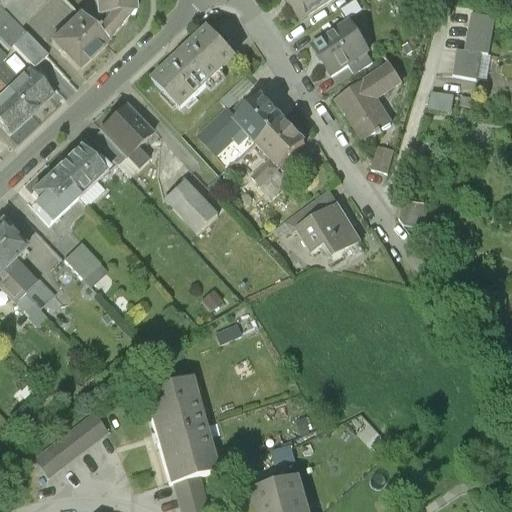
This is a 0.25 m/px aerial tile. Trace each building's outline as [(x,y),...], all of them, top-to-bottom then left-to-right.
[(0,0),(0,11),(18,31),(50,0),(13,0),(13,1),(11,0),(0,0)] [(131,0),(94,0),(96,20),(93,20),(87,27),(105,46),(128,20),(126,18),(133,17),(131,0)] [(288,0),(301,20),(333,0),(288,0)] [(12,49),(31,69),(44,57),(18,31),(0,11),(0,45),(8,53),(12,49)] [(87,27),(80,19),(58,39),(57,37),(52,42),(53,43),(50,46),(64,60),(59,64),(63,69),(68,64),(78,75),(107,48),(87,27)] [(493,23),(475,20),(472,33),(466,32),(463,54),(479,57),(487,58),(493,23)] [(348,25),(313,47),(331,77),(367,55),(348,25)] [(210,31),(153,83),(179,112),(194,99),(195,100),(226,72),(224,71),(236,60),(210,31)] [(463,54),(455,53),(451,78),(474,83),(479,57),(463,54)] [(52,99),(28,73),(15,86),(13,82),(14,81),(0,66),(0,65),(5,61),(0,55),(0,85),(7,93),(31,119),(52,99)] [(390,69),(364,85),(363,84),(335,101),(344,116),(346,114),(365,144),(377,136),(377,138),(381,136),(380,134),(391,128),(375,102),(401,85),(390,69)] [(433,91),(430,109),(453,113),(456,95),(433,91)] [(31,119),(7,93),(3,97),(0,99),(0,130),(9,139),(31,119)] [(260,97),(248,107),(243,103),(230,115),(226,111),(198,138),(216,157),(233,141),(235,143),(241,143),(247,137),(256,146),(283,121),(260,97)] [(153,138),(126,109),(100,133),(101,134),(127,162),(139,175),(150,165),(138,152),(153,138)] [(306,146),(283,121),(256,146),(280,171),(287,164),(291,169),(299,162),(294,157),(306,146)] [(127,162),(101,134),(92,142),(118,171),(127,162)] [(94,166),(80,152),(54,177),(78,203),(109,174),(98,162),(94,166)] [(54,177),(33,197),(41,205),(33,213),(49,230),(78,203),(54,177)] [(221,219),(186,183),(165,204),(200,238),(221,219)] [(313,204),(285,224),(293,235),(298,232),(297,232),(321,217),(313,204)] [(321,217),(297,232),(298,232),(298,233),(302,230),(316,252),(312,255),(326,247),(334,260),(360,244),(337,207),(321,217)] [(9,218),(0,226),(0,272),(2,274),(25,299),(40,285),(17,261),(34,244),(9,218)] [(100,267),(82,248),(64,264),(82,284),(100,267)] [(25,299),(2,274),(0,275),(0,288),(24,314),(32,307),(25,299)] [(504,302),(506,291),(480,288),(479,299),(504,302)] [(191,380),(144,394),(170,487),(173,487),(199,479),(218,474),(191,380)] [(93,417),(33,462),(48,481),(108,436),(93,417)] [(279,469),(296,466),(292,444),(275,447),(279,469)] [(208,511),(199,479),(173,487),(181,511),(208,511)] [(308,511),(299,480),(251,493),(256,511),(308,511)]
